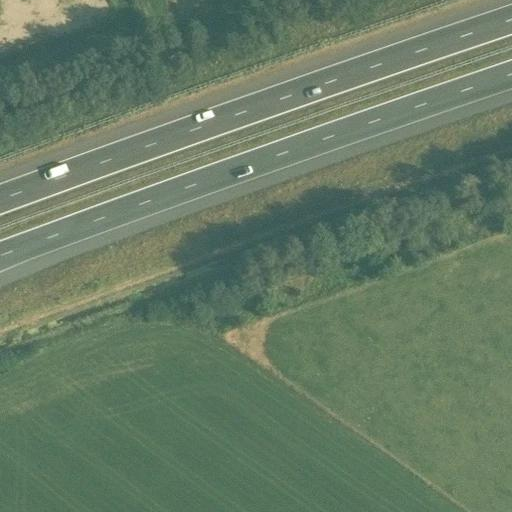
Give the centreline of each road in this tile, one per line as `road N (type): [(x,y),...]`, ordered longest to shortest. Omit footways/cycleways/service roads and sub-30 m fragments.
road 1 (motorway): [(511,21),(0,202)]
road 2 (motorway): [(0,256),(511,76)]
